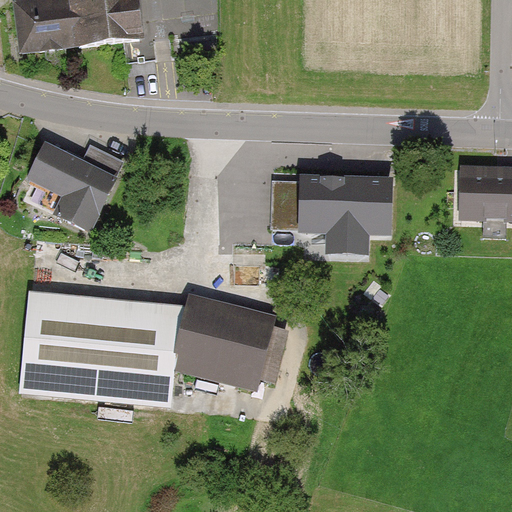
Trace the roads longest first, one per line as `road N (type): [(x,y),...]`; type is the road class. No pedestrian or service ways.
road 1 (residential): [(499,135),(172,124),(0,94)]
road 2 (residential): [(499,135),(503,0)]
